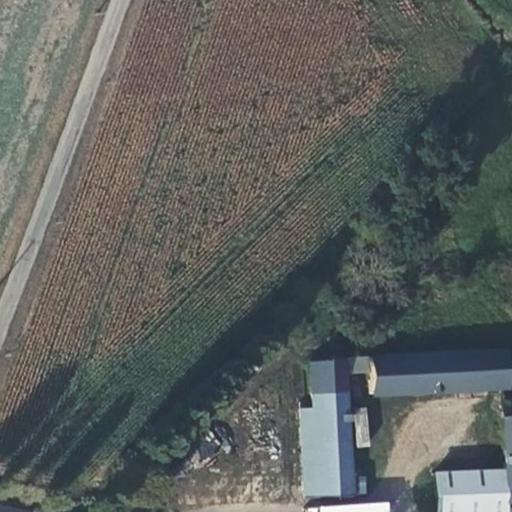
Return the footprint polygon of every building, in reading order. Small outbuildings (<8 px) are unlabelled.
[(349,273),(334,259),(307,288),(322,302),(349,273)] [(500,356),(397,360),(365,363),(365,377),(366,401),(498,395),(500,356)] [(365,363),(336,365),(337,380),(365,377),(365,363)] [(292,416),(294,498),(319,501),(342,501),(342,495),(341,477),(337,380),(336,365),(302,366),(301,407),(302,416),(292,416)] [(501,480),(503,511),(511,511),(511,414),(511,405),(496,406),(501,480)] [(358,477),(341,477),(342,495),(358,495),(358,477)] [(435,511),(503,511),(501,480),(433,485),(435,511)]
